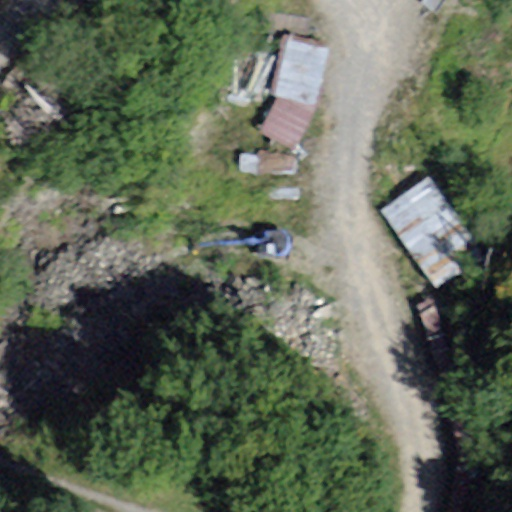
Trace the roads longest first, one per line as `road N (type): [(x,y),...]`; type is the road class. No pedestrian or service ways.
road 1 (track): [(332,0),(350,23),(355,70),(339,130),(345,199),(407,413),(418,511)]
road 2 (track): [(116,511),(0,467)]
